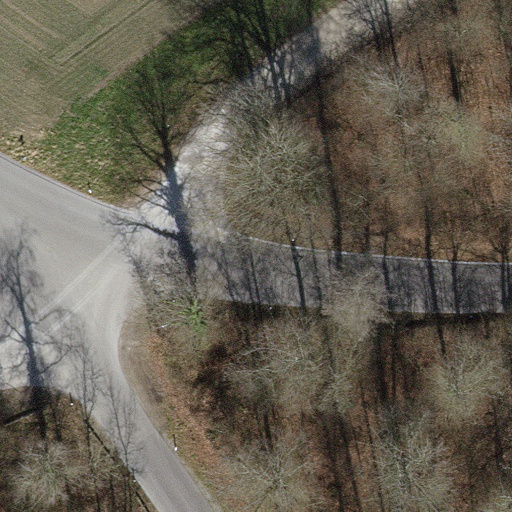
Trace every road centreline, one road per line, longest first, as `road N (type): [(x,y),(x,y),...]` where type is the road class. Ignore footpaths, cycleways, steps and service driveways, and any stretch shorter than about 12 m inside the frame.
road 1 (track): [(384,0),(257,96),(185,188),(55,281),(0,344)]
road 2 (residential): [(55,281),(215,262),(511,285)]
road 3 (residential): [(55,281),(175,511)]
